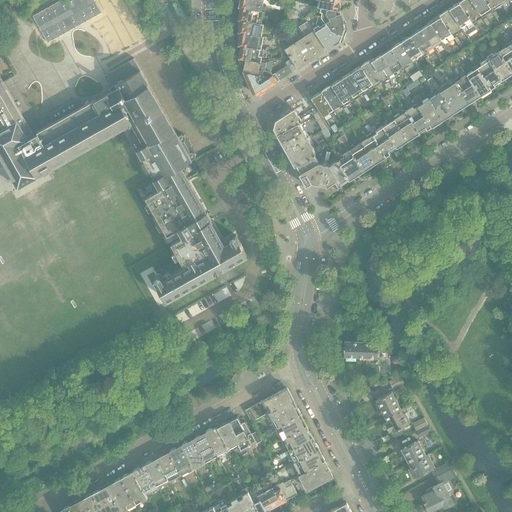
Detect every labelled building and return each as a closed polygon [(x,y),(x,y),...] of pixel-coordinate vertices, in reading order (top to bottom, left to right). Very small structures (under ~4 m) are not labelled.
[(94,0),(61,0),(33,16),(48,43),(101,13),(94,0)] [(262,6),(263,0),(237,0),(238,0),(239,2),(240,2),(239,7),(264,11),(273,13),(274,11),(271,10),(267,9),(267,7),(262,6)] [(339,2),(339,0),(318,0),(317,7),(321,7),(340,10),(341,5),(339,2)] [(482,17),(471,0),(462,0),(459,2),(473,23),(482,17)] [(493,11),(485,0),(471,0),(482,17),(493,11)] [(503,4),(499,0),(485,0),(493,11),(503,4)] [(508,0),(499,0),(503,4),(504,6),(503,7),(504,8),(506,7),(509,5),(506,2),(508,0)] [(473,23),(459,2),(449,8),(463,30),(473,23)] [(262,22),(264,11),(239,7),(238,13),(239,15),(239,19),(264,24),(269,25),(270,23),(266,22),(262,22)] [(343,23),(340,11),(340,10),(321,7),(320,12),(317,15),(325,22),(330,19),(330,20),(333,19),(333,20),(335,19),(337,24),(343,23)] [(463,30),(449,8),(439,15),(453,36),(463,30)] [(346,32),(343,23),(337,24),(335,19),(333,20),(333,19),(330,20),(330,19),(325,22),(317,15),(314,10),(307,15),(328,49),(343,39),(346,32)] [(328,49),(307,15),(304,18),(307,21),(304,23),(301,17),(295,21),(301,30),(317,55),(328,49)] [(453,36),(439,15),(429,21),(430,22),(443,42),(453,36)] [(262,36),(264,24),(239,19),(237,26),(239,28),(238,32),(262,36)] [(443,42),(430,22),(427,24),(427,25),(421,29),(433,47),(438,44),(439,46),(444,43),(443,42)] [(433,47),(421,29),(411,35),(423,54),(424,56),(429,53),(428,51),(433,47)] [(301,30),(292,37),(295,42),(308,62),(317,55),(301,30)] [(261,49),(264,37),(264,36),(262,36),(238,32),(237,38),(239,40),(238,45),(261,49)] [(423,54),(411,35),(401,42),(413,60),(414,62),(419,59),(418,57),(423,54)] [(308,62),(295,42),(285,49),(291,59),(297,68),(308,62)] [(413,60),(401,42),(391,48),(403,67),(405,68),(409,65),(408,63),(413,60)] [(511,45),(510,42),(505,45),(506,47),(500,51),(511,70),(511,45)] [(263,49),(261,49),(238,45),(237,51),(238,53),(240,53),(239,57),(261,61),(263,49)] [(403,67),(391,48),(382,54),(393,73),(394,75),(400,72),(398,70),(403,67)] [(511,73),(511,70),(500,51),(493,55),(492,53),(487,57),(488,58),(502,80),(511,73)] [(393,73),(382,54),(375,59),(374,58),(371,60),(371,59),(370,59),(384,80),(385,81),(390,78),(388,76),(393,73)] [(265,68),(266,62),(261,61),(239,57),(239,58),(242,66),(245,67),(244,71),(245,74),(250,72),(272,76),(273,75),(271,71),(266,70),(265,68)] [(436,67),(433,61),(431,62),(427,57),(425,58),(429,64),(433,69),(436,67)] [(0,156),(18,187),(39,175),(38,174),(44,171),(45,172),(52,168),(51,167),(122,127),(140,159),(143,157),(155,179),(152,180),(157,188),(160,187),(195,167),(191,160),(196,157),(196,155),(192,148),(184,134),(181,134),(178,136),(134,58),(110,72),(104,75),(112,90),(97,99),(96,98),(80,107),(75,99),(48,114),(53,123),(37,132),(38,134),(34,136),(0,76),(0,156)] [(488,58),(480,63),(481,63),(477,65),(491,88),(492,88),(491,88),(495,85),(495,84),(502,80),(488,58)] [(384,80),(370,59),(361,65),(374,86),(375,87),(380,83),(379,82),(384,80)] [(257,94),(292,72),(288,65),(273,75),(272,76),(250,72),(245,74),(254,93),(257,94)] [(374,86),(361,65),(351,72),(364,92),(365,93),(370,90),(370,89),(374,86)] [(491,88),(477,65),(472,68),(473,70),(467,74),(480,95),(491,88)] [(454,74),(449,68),(447,70),(450,75),(451,75),(451,76),(454,79),(457,77),(455,73),(454,74)] [(364,92),(351,72),(341,78),(354,99),(355,100),(360,96),(360,95),(364,92)] [(480,95),(467,74),(455,82),(469,103),(480,95)] [(354,99),(341,78),(331,85),(344,105),(345,106),(350,103),(350,102),(354,99)] [(469,103),(455,82),(452,78),(446,82),(438,87),(439,89),(454,112),(469,103)] [(344,105),(331,85),(322,91),(334,109),(339,106),(340,108),(344,105)] [(454,112),(439,89),(435,92),(436,94),(430,98),(443,119),(454,112)] [(334,109),(322,91),(312,97),(324,116),(329,113),(330,114),(333,112),(335,115),(336,113),(334,109)] [(443,119),(430,98),(423,102),(422,100),(417,104),(431,126),(431,127),(443,119)] [(431,126),(417,104),(406,111),(420,133),(427,128),(427,129),(431,126)] [(300,122),(302,121),(294,109),(276,120),(274,128),(275,130),(274,130),(277,135),(300,122)] [(420,133),(406,111),(405,111),(405,112),(395,119),(409,140),(420,133)] [(409,140),(395,119),(389,123),(388,121),(382,125),(383,126),(383,125),(398,147),(409,140)] [(308,137),(300,123),(300,122),(277,135),(285,150),(308,137)] [(383,125),(383,126),(376,130),(374,126),(371,128),(369,124),(367,126),(370,131),(372,133),(386,155),(390,153),(390,152),(398,147),(383,125)] [(387,156),(386,155),(372,133),(367,136),(368,138),(361,142),(375,163),(386,156),(387,156)] [(316,153),(312,147),(313,146),(308,137),(285,150),(295,167),(295,166),(315,155),(316,153)] [(347,145),(342,137),(339,139),(342,142),(346,147),(347,145)] [(375,163),(361,142),(355,146),(354,144),(349,148),(350,150),(350,149),(364,170),(375,163)] [(364,170),(350,149),(350,150),(343,154),(343,155),(338,158),(338,159),(337,161),(349,180),(364,170)] [(320,184),(324,163),(319,162),(315,155),(295,166),(306,186),(313,183),(312,182),(313,182),(320,184)] [(349,180),(337,161),(335,158),(334,158),(330,161),(329,163),(330,164),(331,165),(330,165),(324,163),(320,184),(326,185),(326,186),(330,192),(342,184),(349,180)] [(212,220),(208,213),(207,212),(206,212),(188,179),(199,173),(195,167),(160,187),(161,188),(146,197),(167,235),(180,228),(184,235),(172,242),(185,266),(224,244),(211,221),(212,221),(211,220),(212,220)] [(222,268),(229,265),(247,255),(237,237),(236,235),(234,235),(231,236),(231,238),(232,240),(224,244),(185,266),(163,279),(161,276),(158,275),(156,277),(155,279),(156,283),(166,300),(217,272),(217,273),(223,270),(222,268)] [(378,353),(386,349),(380,340),(377,342),(344,340),(344,347),(343,347),(342,353),(344,353),(344,355),(346,356),(346,361),(356,361),(356,356),(378,356),(378,353)] [(397,397),(393,391),(396,389),(394,387),(404,382),(400,375),(388,381),(391,387),(385,391),(387,394),(376,400),(377,402),(376,402),(379,408),(380,408),(385,417),(400,409),(394,398),(397,397)] [(291,401),(293,399),(292,398),(291,399),(287,390),(288,390),(288,389),(285,388),(263,400),(269,412),(291,401)] [(258,419),(260,421),(268,417),(266,414),(269,412),(263,400),(245,410),(252,422),(258,419)] [(301,414),(298,408),(295,407),(294,407),(291,401),(269,412),(277,427),(299,415),(301,414)] [(407,421),(409,420),(405,412),(403,413),(400,409),(385,417),(388,421),(385,423),(389,431),(392,430),(393,431),(408,423),(407,421)] [(305,427),(307,426),(304,419),(301,419),(300,419),(299,415),(277,427),(283,439),(305,427)] [(252,434),(247,425),(245,422),(241,424),(237,416),(230,421),(229,420),(227,421),(225,421),(222,423),(221,424),(220,425),(217,426),(231,451),(239,446),(241,449),(255,441),(257,444),(263,440),(258,430),(252,434)] [(416,430),(428,424),(424,418),(413,424),(416,430)] [(432,431),(428,424),(416,430),(420,438),(432,431)] [(231,451),(217,426),(213,429),(213,428),(210,429),(207,430),(205,432),(218,455),(225,451),(226,453),(231,451)] [(311,439),(313,438),(310,431),(307,431),(306,431),(305,427),(283,439),(289,450),(311,439)] [(218,455),(205,432),(201,435),(198,435),(195,436),(193,439),(206,462),(218,455)] [(206,462),(193,439),(189,441),(186,441),(183,443),(181,445),(193,469),(194,468),(206,462)] [(317,451),(319,449),(316,443),(313,442),(313,443),(311,439),(289,450),(296,462),(317,451)] [(426,455),(418,440),(402,449),(410,463),(426,455)] [(193,469),(181,445),(177,448),(174,448),(171,449),(169,452),(181,474),(182,474),(189,471),(189,472),(194,470),(194,468),(193,469)] [(301,473),(325,461),(322,455),(319,454),(317,451),(296,462),(301,473)] [(181,474),(169,452),(165,454),(162,454),(159,456),(157,458),(169,481),(170,481),(177,477),(177,479),(183,476),(182,474),(181,474)] [(434,466),(428,454),(426,455),(410,463),(412,467),(410,469),(414,476),(416,475),(416,476),(432,468),(432,467),(434,466)] [(169,481),(157,458),(153,461),(150,461),(147,462),(145,465),(157,487),(158,487),(165,483),(166,485),(171,482),(170,481),(169,481)] [(331,476),(332,474),(325,461),(301,473),(299,475),(306,489),(331,476)] [(435,477),(450,469),(453,468),(449,462),(432,471),(435,477)] [(157,487),(145,465),(141,467),(138,467),(133,470),(146,494),(153,490),(154,492),(159,489),(158,487),(157,487)] [(453,502),(443,483),(457,476),(453,469),(435,478),(438,484),(426,490),(428,493),(422,496),(425,501),(424,502),(424,503),(423,504),(428,509),(429,509),(430,511),(443,504),(444,507),(453,502)] [(146,494),(133,470),(121,476),(136,504),(148,497),(146,494)] [(136,504),(121,476),(107,484),(121,511),(125,511),(125,510),(136,504)] [(297,494),(290,480),(284,483),(283,482),(278,485),(278,484),(267,490),(265,484),(262,486),(273,507),(297,494)] [(121,511),(107,484),(92,492),(102,511),(121,511)] [(264,511),(273,507),(262,486),(260,487),(262,493),(252,498),(258,511),(264,511)] [(258,511),(252,498),(246,488),(240,491),(242,495),(237,497),(244,511),(258,511)] [(102,511),(92,492),(77,500),(83,511),(102,511)] [(244,511),(237,497),(226,503),(230,511),(244,511)] [(83,511),(77,500),(62,508),(64,511),(83,511)] [(351,511),(346,502),(327,511),(351,511)] [(230,511),(226,503),(215,509),(216,511),(230,511)]
